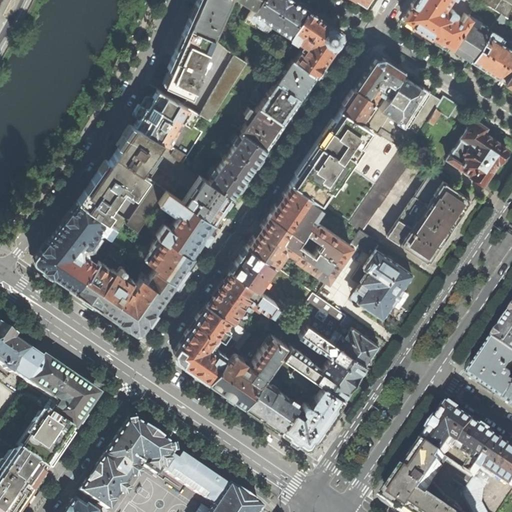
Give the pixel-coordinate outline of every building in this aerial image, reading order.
[(196,0),(189,16),(185,25),(211,37),(227,0),(241,0),(253,7),(257,0),(196,0)] [(292,0),(257,0),(253,7),(248,14),(259,21),(257,25),(266,31),(271,23),(289,35),(305,8),(292,0)] [(447,51),(450,46),(466,20),(469,15),(464,12),(460,19),(453,14),(454,12),(455,12),(455,11),(454,10),(454,9),(452,8),(451,8),(450,8),(449,8),(448,9),(444,6),(447,0),(413,0),(400,20),(400,21),(409,26),(410,24),(419,30),(428,36),(430,34),(438,39),(435,43),(447,51)] [(511,0),(479,0),(507,17),(511,6),(511,0)] [(324,20),(305,8),(289,35),(288,37),(293,40),(296,40),(296,39),(305,46),(306,47),(303,50),(301,48),(293,60),(314,74),(326,57),(328,59),(332,58),(336,52),(336,48),(333,47),(340,37),(339,31),(324,20)] [(264,33),(266,31),(257,25),(259,21),(248,14),(244,21),(264,33)] [(461,53),(471,59),(490,29),(480,23),(478,27),(466,20),(450,46),(461,53)] [(163,83),(190,94),(199,74),(195,73),(211,37),(185,25),(169,60),(167,66),(169,68),(163,83)] [(486,69),(502,79),(511,64),(511,49),(496,39),(499,35),(490,29),(471,59),(486,69)] [(234,54),(199,114),(200,114),(209,119),(245,61),(234,54)] [(374,58),(354,88),(371,99),(378,88),(387,94),(400,74),(403,70),(392,63),(381,56),(374,58)] [(308,83),(314,74),(293,60),(290,58),(275,81),(298,97),(304,89),(308,92),(310,89),(312,86),(308,83)] [(511,64),(502,79),(511,85),(511,64)] [(420,87),(400,74),(387,94),(379,108),(418,133),(427,119),(440,99),(420,87)] [(293,105),(298,97),(275,81),(266,93),(258,106),(282,122),(289,111),(293,114),(295,110),(297,107),(293,105)] [(133,124),(157,138),(170,115),(181,121),(192,128),(200,114),(199,114),(156,88),(151,97),(146,106),(144,106),(142,109),(137,118),(133,124)] [(347,97),(339,109),(360,122),(362,119),(359,117),(371,99),(354,88),(347,97)] [(134,116),(137,118),(142,109),(144,106),(146,106),(151,97),(149,96),(148,95),(147,95),(145,95),(144,96),(140,104),(138,103),(132,112),(133,114),(133,115),(134,116)] [(443,95),(440,99),(427,119),(432,122),(438,112),(448,118),(457,104),(443,95)] [(276,130),(282,122),(258,106),(257,105),(253,110),(248,106),(243,113),(247,115),(243,120),(246,121),(240,130),(242,131),(265,147),(272,136),(275,138),(278,134),(279,132),(276,130)] [(330,121),(313,147),(342,167),(349,156),(352,158),(356,152),(353,150),(369,127),(360,122),(339,109),(330,121)] [(170,115),(157,138),(161,140),(168,145),(181,121),(170,115)] [(484,127),(472,119),(459,138),(460,138),(453,148),(453,147),(446,157),(470,173),(469,174),(482,182),(494,165),(497,161),(506,148),(481,131),(484,127)] [(122,141),(113,153),(139,171),(147,160),(161,140),(157,138),(133,124),(122,141)] [(378,133),(391,142),(395,136),(381,128),(378,133)] [(259,156),(265,147),(242,131),(239,136),(234,132),(229,139),(234,143),(208,181),(230,196),(236,188),(237,188),(237,187),(241,190),(243,187),(245,184),(242,181),(242,180),(253,163),(255,163),(258,165),(262,159),(259,156)] [(200,175),(182,163),(171,155),(175,149),(168,145),(161,140),(147,160),(190,189),(200,175)] [(303,161),(289,182),(317,201),(318,202),(331,183),(333,184),(337,179),(335,177),(342,167),(313,147),(303,161)] [(349,222),(359,229),(361,231),(413,156),(401,147),(349,222)] [(182,163),(187,155),(175,149),(171,155),(182,163)] [(76,200),(106,220),(112,210),(107,207),(121,187),(133,195),(146,176),(139,171),(113,153),(108,161),(105,158),(90,180),(76,200)] [(182,201),(190,189),(147,160),(139,171),(146,176),(155,182),(165,189),(182,201)] [(470,199),(430,172),(387,236),(428,263),(450,229),(470,199)] [(230,196),(208,181),(200,175),(190,189),(182,201),(212,222),(222,208),(230,196)] [(125,218),(123,222),(137,231),(156,202),(165,189),(155,182),(128,221),(125,218)] [(278,198),(267,213),(300,236),(304,231),(322,243),(318,248),(337,261),(349,244),(316,222),(315,222),(314,223),(308,219),(307,216),(317,201),(289,182),(278,198)] [(182,201),(165,189),(156,202),(171,212),(173,212),(174,211),(177,213),(178,216),(170,228),(163,223),(155,235),(157,237),(143,257),(155,265),(153,267),(173,281),(172,281),(178,285),(189,269),(183,265),(196,247),(212,222),(182,201)] [(55,277),(74,289),(84,274),(86,276),(95,262),(84,255),(79,256),(77,246),(78,246),(80,243),(84,246),(89,245),(98,232),(101,231),(108,236),(114,226),(106,220),(76,200),(49,236),(34,255),(35,263),(55,277)] [(125,218),(112,210),(106,220),(114,226),(119,228),(123,222),(125,218)] [(292,257),(325,279),(337,261),(318,248),(314,254),(297,242),(300,236),(267,213),(257,228),(246,245),(274,264),(283,250),(287,249),(293,253),(292,255),(292,257)] [(370,256),(375,249),(378,245),(372,241),(373,238),(371,236),(371,237),(361,231),(359,229),(350,243),(370,256)] [(266,276),(274,264),(246,245),(238,256),(228,270),(254,288),(262,276),(265,278),(266,276)] [(411,273),(375,249),(370,256),(362,267),(360,265),(351,278),(359,284),(351,295),(356,299),(356,300),(381,317),(391,302),(396,306),(401,299),(406,292),(401,288),(411,273)] [(92,302),(108,313),(125,287),(131,279),(122,272),(123,271),(124,271),(124,270),(124,268),(121,266),(119,267),(116,271),(112,268),(111,269),(97,259),(95,262),(86,276),(84,274),(74,289),(92,302)] [(312,291),(274,264),(266,276),(304,302),(312,291)] [(124,323),(137,332),(146,319),(151,323),(158,314),(153,310),(172,281),(173,281),(153,267),(145,280),(139,276),(130,290),(125,287),(108,313),(124,323)] [(219,284),(206,303),(241,327),(252,310),(243,304),(245,300),(245,299),(248,298),(266,311),(273,301),(254,288),(228,270),(219,284)] [(342,336),(346,330),(339,324),(346,314),(312,291),(304,302),(295,316),(304,322),(328,339),(335,330),(342,336)] [(192,369),(207,380),(224,356),(225,355),(216,348),(214,351),(208,348),(221,330),(237,341),(245,330),(241,327),(206,303),(192,324),(173,350),(174,358),(192,369)] [(511,315),(505,325),(495,340),(511,351),(511,315)] [(329,355),(336,345),(328,339),(304,322),(296,334),(315,347),(317,347),(318,347),(329,355)] [(349,326),(346,330),(342,336),(336,345),(364,364),(365,363),(369,365),(374,359),(370,356),(370,355),(372,351),(377,344),(349,326)] [(0,364),(10,372),(12,370),(25,378),(40,357),(19,342),(0,329),(0,364)] [(225,392),(243,404),(261,378),(269,365),(278,353),(284,343),(270,333),(247,366),(242,362),(243,361),(243,359),(243,358),(242,358),(236,353),(235,353),(234,353),(233,353),(232,354),(229,358),(224,356),(207,380),(225,392)] [(470,377),(507,402),(511,394),(511,382),(511,381),(511,375),(509,373),(511,368),(511,367),(511,351),(495,340),(487,352),(484,350),(480,356),(476,362),(479,364),(470,377)] [(314,378),(321,368),(309,360),(310,359),(309,357),(289,344),(282,355),(295,364),(314,378)] [(364,364),(336,345),(329,355),(321,368),(314,378),(322,384),(341,397),(346,400),(350,394),(345,391),(347,388),(353,380),(357,374),(357,373),(359,370),(364,373),(368,367),(364,364)] [(269,365),(287,376),(295,364),(282,355),(281,356),(278,353),(269,365)] [(58,369),(40,357),(25,378),(23,380),(49,398),(41,410),(70,430),(95,394),(58,369)] [(316,392),(322,384),(314,378),(295,364),(287,376),(284,380),(290,384),(295,377),(316,392)] [(261,417),(279,429),(291,410),(294,406),(294,405),(294,403),(286,398),(287,396),(261,378),(243,404),(261,417)] [(341,397),(322,384),(316,392),(313,397),(313,401),(312,403),(310,404),(307,402),(306,402),(304,402),(303,402),(302,403),(301,404),(301,405),(301,406),(301,407),(302,409),(305,410),(305,412),(304,415),(300,416),(291,410),(279,429),(304,445),(309,444),(327,417),(341,397)] [(432,433),(425,443),(444,456),(454,440),(462,446),(477,424),(450,406),(440,421),(438,419),(434,425),(430,431),(432,433)] [(58,448),(70,430),(41,410),(39,409),(13,449),(43,469),(58,448)] [(158,468),(165,472),(177,454),(174,451),(171,449),(172,447),(158,437),(142,426),(128,416),(101,455),(129,474),(133,477),(137,472),(136,472),(141,465),(154,474),(158,468)] [(465,455),(470,459),(478,464),(480,460),(484,463),(499,440),(489,433),(477,424),(462,446),(468,450),(465,455)] [(446,457),(463,469),(470,459),(465,455),(468,450),(462,446),(454,440),(444,456),(446,457)] [(511,448),(499,440),(484,463),(482,466),(511,486),(511,448)] [(442,464),(446,457),(444,456),(425,443),(408,469),(407,469),(404,473),(392,491),(389,496),(390,496),(387,501),(393,505),(392,506),(401,511),(450,511),(440,505),(439,508),(433,504),(433,503),(422,496),(444,465),(442,464)] [(35,480),(43,469),(13,449),(10,453),(7,450),(0,460),(0,478),(25,495),(35,480)] [(206,511),(255,511),(259,506),(222,481),(219,479),(218,479),(217,478),(216,479),(179,453),(178,454),(177,454),(165,472),(204,499),(201,504),(209,509),(206,511)] [(129,474),(101,455),(90,471),(77,490),(105,509),(117,492),(120,494),(122,494),(124,490),(124,488),(121,486),(129,474)] [(482,466),(478,464),(470,459),(463,469),(474,477),(476,474),(482,466)] [(471,509),(472,511),(486,511),(481,502),(483,488),(487,482),(476,474),(474,477),(463,494),(471,509)] [(13,511),(17,507),(25,495),(0,478),(0,511),(13,511)] [(61,511),(91,511),(92,511),(83,506),(82,506),(71,499),(61,511)]
